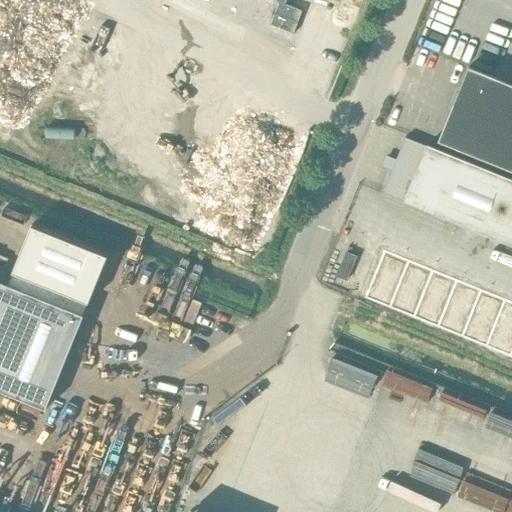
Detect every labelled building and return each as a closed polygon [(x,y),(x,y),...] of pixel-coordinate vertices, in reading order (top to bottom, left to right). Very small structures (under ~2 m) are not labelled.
[(285,0),(275,0),(278,1),(269,23),(292,32),(301,10),(284,4),(285,0)] [(511,82),(468,65),(438,139),(511,169),(511,82)] [(391,171),(383,192),(403,200),(403,201),(511,244),(511,178),(426,143),(426,144),(405,136),(397,157),(396,157),(391,171)] [(29,223),(10,270),(87,301),(105,254),(29,223)] [(363,291),(385,300),(403,255),(381,246),(363,291)] [(435,268),(403,255),(385,300),(417,313),(435,268)] [(462,279),(435,268),(417,313),(444,323),(462,279)] [(0,279),(0,389),(45,408),(83,313),(0,279)] [(462,279),(444,323),(468,333),(486,288),(462,279)] [(486,288),(468,333),(493,343),(511,298),(486,288)] [(511,298),(493,343),(511,350),(511,298)]
